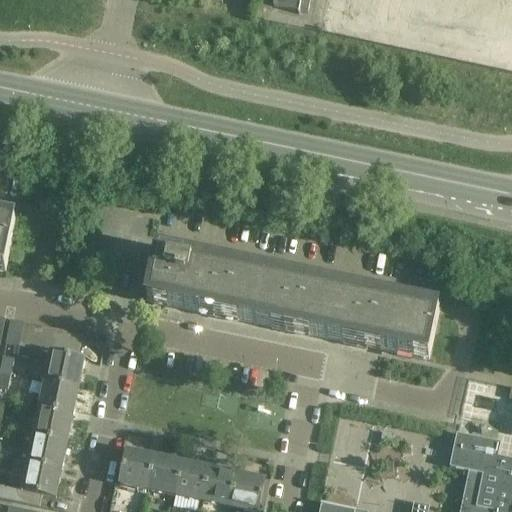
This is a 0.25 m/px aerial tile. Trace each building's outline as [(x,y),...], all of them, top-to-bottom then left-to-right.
[(275,0),(273,9),(308,16),(309,16),(312,0),(275,0)] [(0,273),(6,275),(6,273),(17,226),(15,226),(15,228),(0,224),(0,273)] [(429,364),(429,363),(439,314),(438,314),(437,316),(185,264),(185,262),(158,256),(148,305),(429,364)] [(23,325),(11,322),(6,346),(18,348),(23,325)] [(35,327),(23,325),(18,348),(30,351),(35,327)] [(47,330),(35,327),(30,351),(42,353),(47,330)] [(58,332),(47,330),(42,353),(51,355),(53,356),(58,332)] [(70,335),(58,332),(53,356),(65,358),(70,335)] [(83,337),(70,335),(65,358),(78,361),(83,337)] [(51,355),(45,383),(79,391),(85,362),(78,361),(65,358),(53,356),(51,355)] [(15,361),(3,359),(0,374),(12,376),(15,361)] [(0,376),(0,390),(9,392),(12,376),(0,374),(0,376)] [(74,418),(79,391),(45,383),(39,411),(74,418)] [(68,445),(74,418),(39,411),(33,437),(22,435),(22,436),(68,445)] [(62,473),(68,445),(22,436),(16,464),(28,466),(62,473)] [(457,437),(457,438),(450,471),(469,474),(461,511),(429,511),(430,509),(414,505),(412,511),(349,511),(322,506),(322,508),(323,508),(322,511),(511,511),(511,467),(498,464),(502,446),(500,446),(500,447),(458,439),(458,437),(457,437)] [(148,493),(155,459),(127,453),(120,487),(148,493)] [(183,465),(155,459),(148,493),(175,499),(183,465)] [(210,470),(183,465),(175,499),(203,505),(210,470)] [(62,473),(28,466),(22,492),(0,487),(0,501),(40,510),(42,499),(56,501),(62,473)] [(203,505),(230,511),(238,476),(210,470),(203,505)] [(238,476),(230,511),(236,511),(258,511),(265,482),(238,476)]
